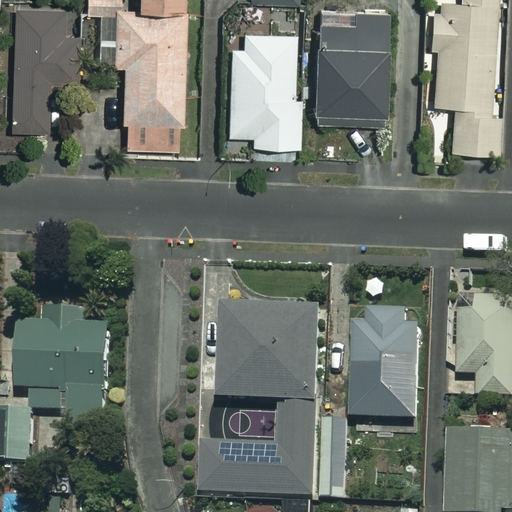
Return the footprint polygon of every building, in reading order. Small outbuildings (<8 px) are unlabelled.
[(181,0),(135,0),(135,9),(114,9),(114,0),(84,0),(84,13),(98,14),(96,65),(122,65),(120,148),(178,149),(181,0)] [(498,0),(458,0),(459,0),(452,0),(429,0),(429,47),(433,48),(432,105),(451,105),(450,152),(495,153),(498,0)] [(75,10),(13,10),(12,130),(47,131),(48,83),(74,84),(75,10)] [(387,13),(315,10),(310,121),(382,125),(387,13)] [(293,35),(245,35),(245,53),(229,52),(228,136),(252,137),(252,146),(297,147),(297,100),(293,100),(293,35)] [(511,298),(476,298),(476,314),(460,313),(459,375),(479,375),(478,397),(511,397),(511,298)] [(279,402),(317,403),(320,309),(220,306),(218,401),(279,402)] [(37,411),(70,412),(69,434),(104,435),(107,330),(84,330),(85,309),(48,308),(47,325),(19,324),(17,390),(31,391),(30,411),(37,411)] [(405,313),(369,312),(369,325),(354,324),(352,420),(419,421),(420,328),(405,328),(405,313)] [(317,403),(279,402),(278,446),(201,444),(200,494),(315,497),(317,403)] [(30,411),(9,411),(8,464),(36,464),(37,411),(30,411)] [(511,511),(511,434),(448,434),(447,511),(511,511)]
